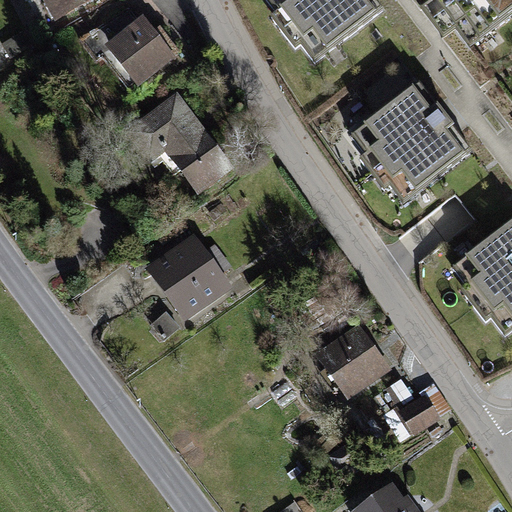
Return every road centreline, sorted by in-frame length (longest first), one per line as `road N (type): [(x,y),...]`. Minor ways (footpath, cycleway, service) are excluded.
road 1 (tertiary): [(493,442),(276,132),(204,0)]
road 2 (tertiary): [(196,511),(0,252)]
